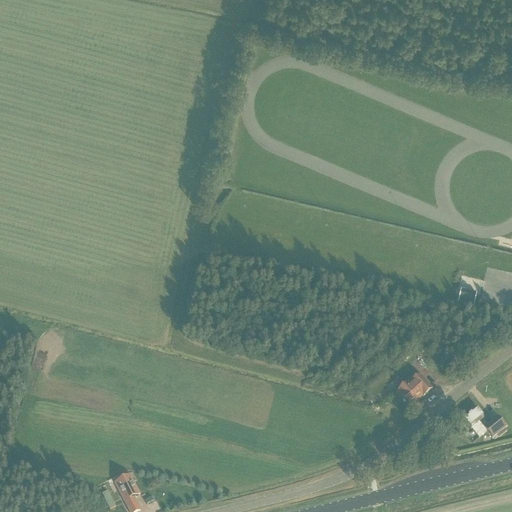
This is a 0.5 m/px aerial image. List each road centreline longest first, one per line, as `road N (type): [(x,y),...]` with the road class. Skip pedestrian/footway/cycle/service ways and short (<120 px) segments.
road 1 (tertiary): [(224,511),(373,462),(511,351)]
road 2 (secondary): [(320,511),(511,464)]
